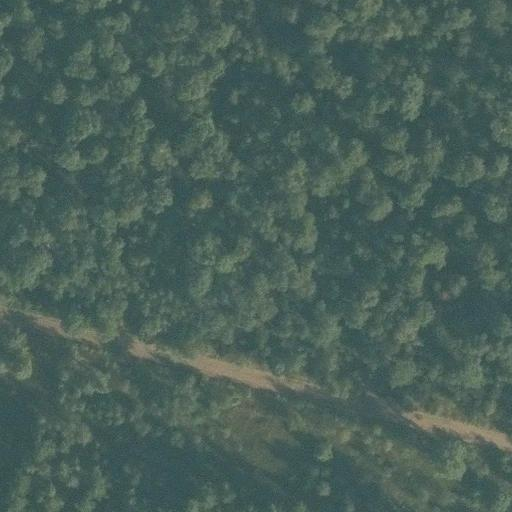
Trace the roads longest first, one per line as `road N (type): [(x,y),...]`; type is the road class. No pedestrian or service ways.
road 1 (track): [(0,315),(370,409)]
road 2 (track): [(370,409),(511,441)]
